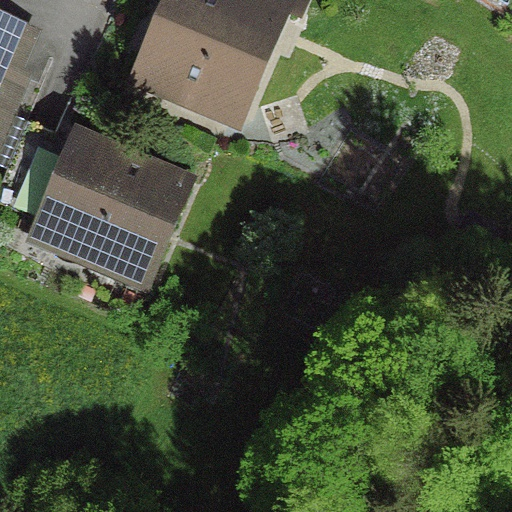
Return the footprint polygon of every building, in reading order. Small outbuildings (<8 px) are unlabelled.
[(235,106),(269,25),(208,0),(175,0),(147,69),(235,106)] [(260,0),(294,14),(300,0),(260,0)] [(0,45),(6,32),(0,29),(0,122),(19,78),(0,69),(0,45)] [(439,70),(451,50),(431,38),(418,58),(439,70)] [(45,228),(142,269),(176,188),(80,148),(45,228)] [(345,329),(333,350),(354,362),(366,341),(345,329)]
